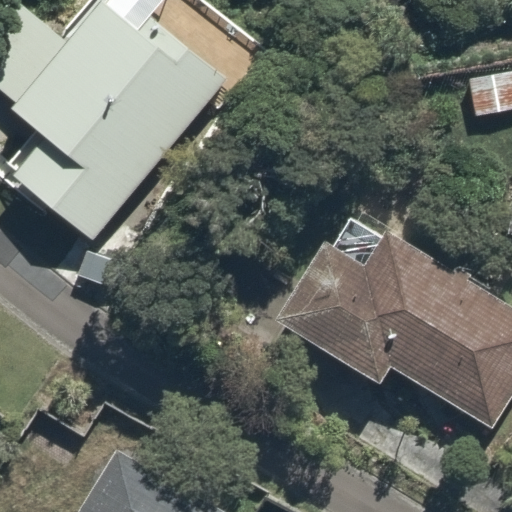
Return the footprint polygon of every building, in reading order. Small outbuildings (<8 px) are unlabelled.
[(65,24),(36,0),(0,0),(0,76),(12,86),(65,24)] [(103,233),(261,45),(208,0),(96,0),(15,97),(41,119),(10,155),(103,233)] [(511,58),(460,65),(467,115),(511,108),(511,58)] [(511,398),(511,287),(409,226),(394,250),(330,212),(271,311),(383,377),(395,357),(499,419),(511,398)] [(246,511),(248,510),(128,436),(81,511),(246,511)]
